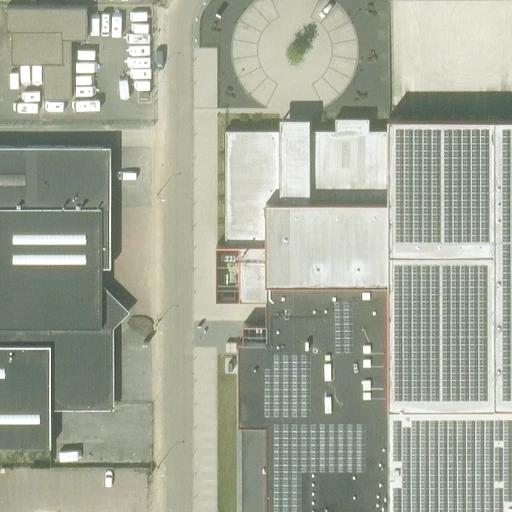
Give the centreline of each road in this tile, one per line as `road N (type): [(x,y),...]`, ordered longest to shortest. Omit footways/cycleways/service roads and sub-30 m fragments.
road 1 (unclassified): [(183,0),(176,511)]
road 2 (unknown): [(416,0),(413,53),(434,79),(475,83)]
